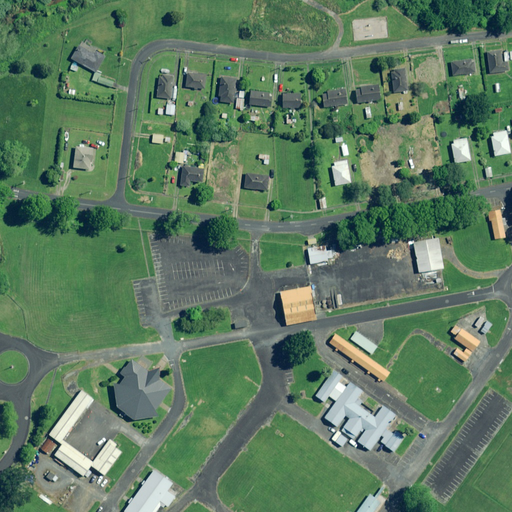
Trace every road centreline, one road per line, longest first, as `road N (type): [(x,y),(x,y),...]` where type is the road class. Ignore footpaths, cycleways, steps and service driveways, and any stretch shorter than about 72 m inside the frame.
road 1 (residential): [(118,208),(134,70),(150,47),(305,58),(511,32)]
road 2 (unclassified): [(118,208),(299,225),(511,188)]
